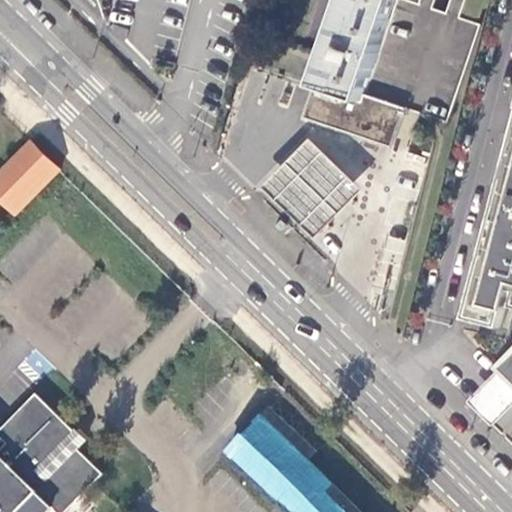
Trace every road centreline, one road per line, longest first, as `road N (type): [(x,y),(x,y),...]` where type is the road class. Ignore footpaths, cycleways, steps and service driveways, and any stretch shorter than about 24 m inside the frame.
road 1 (primary): [(511,511),(201,197),(0,9)]
road 2 (primary): [(0,49),(472,511)]
